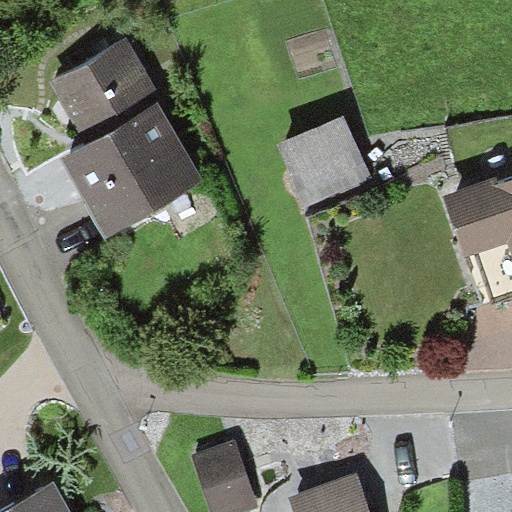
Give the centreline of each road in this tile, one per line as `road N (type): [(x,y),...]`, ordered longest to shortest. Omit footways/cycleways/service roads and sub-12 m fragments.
road 1 (residential): [(86,376),(257,403),(511,382)]
road 2 (unclassified): [(0,220),(86,376)]
road 3 (unclassified): [(86,376),(161,511)]
